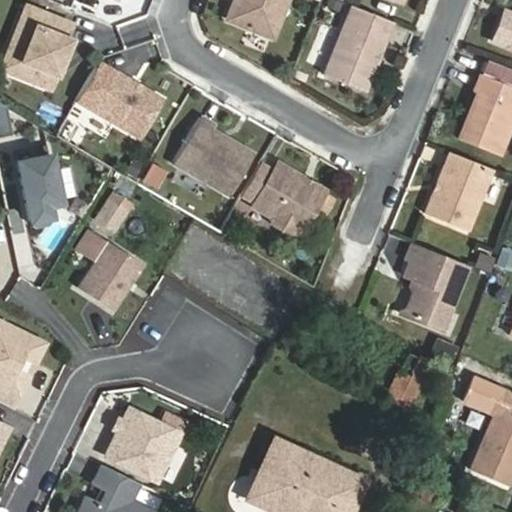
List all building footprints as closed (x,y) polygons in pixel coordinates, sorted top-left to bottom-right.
[(75,18),(31,0),(28,0),(13,38),(27,43),(17,67),(52,82),(72,33),(69,31),(75,18)] [(275,30),(287,0),(235,0),(230,12),(275,30)] [(368,85),(397,15),(358,0),(354,0),(327,68),(368,85)] [(511,7),(508,6),(496,35),(511,41),(511,7)] [(160,102),(112,71),(97,62),(75,100),(87,108),(136,140),(160,102)] [(464,133),(503,149),(511,126),(511,79),(485,68),(478,85),(482,87),(464,133)] [(0,145),(0,147),(20,142),(13,114),(0,107),(0,145)] [(202,110),(176,154),(233,188),(256,147),(215,123),(217,118),(202,110)] [(494,162),(452,145),(427,207),(469,224),(494,162)] [(39,154),(7,162),(21,221),(27,225),(38,222),(42,216),(39,204),(51,201),(39,154)] [(139,162),(130,156),(124,166),(133,172),(139,162)] [(275,164),(263,157),(245,187),(258,195),(255,199),(275,210),(279,218),(289,224),(298,224),(303,227),(328,183),(281,156),(275,164)] [(152,163),(142,182),(159,190),(168,171),(152,163)] [(121,226),(110,244),(129,255),(140,237),(121,226)] [(471,259),(415,236),(409,251),(414,253),(407,268),(422,274),(408,308),(444,323),(471,259)] [(497,266),(511,271),(511,250),(504,248),(497,266)] [(104,258),(93,277),(111,288),(122,268),(104,258)] [(111,288),(95,316),(132,337),(159,289),(122,268),(111,288)] [(45,343),(0,317),(0,399),(11,406),(28,375),(17,369),(15,363),(18,356),(25,354),(36,360),(45,343)] [(454,363),(461,346),(436,336),(429,354),(454,363)] [(412,374),(401,370),(389,403),(413,412),(433,359),(419,354),(412,374)] [(511,471),(511,393),(504,390),(470,469),(506,485),(511,471)] [(182,430),(132,404),(126,416),(121,425),(108,450),(158,476),(182,430)] [(126,416),(121,414),(117,423),(121,425),(126,416)] [(250,502),(271,511),(352,511),(364,487),(276,446),(250,502)] [(141,478),(103,458),(94,478),(107,485),(101,497),(88,490),(75,511),(162,511),(131,496),(141,478)]
